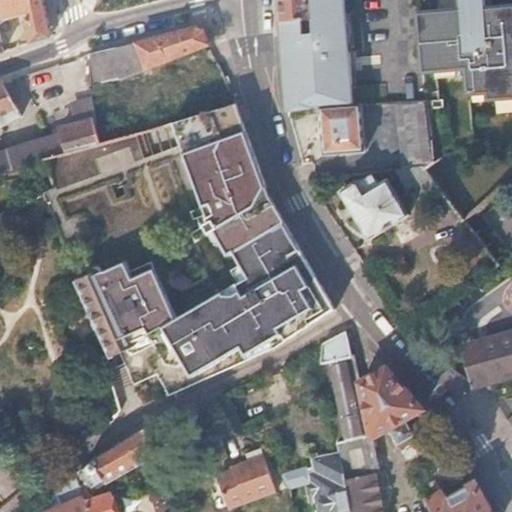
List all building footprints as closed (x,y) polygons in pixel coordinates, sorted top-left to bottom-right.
[(0,21),(25,14),(31,41),(51,34),(42,0),(0,0),(0,51),(5,50),(0,26),(0,21)] [(279,0),(281,21),(311,20),(310,0),(279,0)] [(284,80),(288,110),(321,107),(354,104),(345,0),(310,0),(311,20),(281,21),(281,30),(282,46),(289,46),(290,62),(283,62),(284,80)] [(484,0),(460,0),(461,10),(419,14),(423,72),(435,71),(466,69),(467,76),(469,102),(511,98),(511,6),(493,8),(486,9),(484,0)] [(484,0),(486,9),(493,8),(491,0),(484,0)] [(136,41),(147,68),(211,44),(205,30),(196,27),(141,39),(136,41)] [(152,128),(173,121),(236,101),(232,90),(226,82),(225,74),(127,103),(122,77),(147,68),(136,41),(102,49),(92,52),(94,96),(95,115),(97,145),(152,128)] [(466,69),(435,71),(436,79),(467,76),(466,69)] [(0,171),(1,174),(48,159),(95,145),(91,118),(71,122),(63,124),(63,131),(53,134),(0,150),(0,139),(3,137),(0,131),(0,126),(22,113),(15,101),(21,97),(10,79),(5,80),(0,82),(0,171)] [(91,118),(95,115),(94,96),(69,104),(71,122),(91,118)] [(198,218),(201,226),(263,199),(261,189),(266,187),(254,153),(236,101),(173,121),(203,208),(192,212),(194,220),(198,218)] [(406,165),(434,161),(426,101),(397,105),(406,165)] [(354,104),(321,107),(324,155),(364,151),(361,104),(354,104)] [(425,205),(444,193),(424,167),(398,170),(410,191),(416,187),(425,205)] [(378,180),(372,181),(371,177),(359,180),(342,190),(370,240),(409,216),(389,180),(379,185),(378,180)] [(261,189),(263,199),(270,197),(266,187),(261,189)] [(99,272),(163,398),(196,382),(244,361),(244,359),(246,355),(242,347),(262,340),(267,347),(272,348),(335,309),(321,284),(307,293),(303,285),(317,276),(301,249),(271,196),(270,197),(270,199),(264,202),(263,199),(201,226),(202,229),(216,223),(231,256),(238,252),(250,278),(177,314),(152,262),(130,271),(126,261),(105,269),(99,272)] [(134,384),(143,407),(156,401),(163,398),(99,272),(98,267),(95,268),(92,267),(76,278),(113,357),(122,353),(126,360),(132,357),(141,377),(135,380),(137,383),(134,384)] [(307,293),(321,284),(317,276),(303,285),(307,293)] [(511,330),(480,340),(491,381),(511,375),(511,330)] [(340,451),(345,475),(376,468),(380,467),(374,435),(389,428),(397,442),(414,434),(405,419),(423,409),(389,367),(361,381),(355,353),(352,354),(347,331),(335,336),(321,344),(320,360),(340,451)] [(244,359),(244,361),(269,350),(272,348),(267,347),(262,340),(242,347),(246,355),(244,359)] [(463,345),(473,386),(491,381),(480,340),(463,345)] [(126,360),(135,380),(141,377),(132,357),(126,360)] [(201,417),(197,405),(163,419),(167,427),(187,417),(189,422),(201,417)] [(96,487),(150,451),(157,447),(155,444),(172,437),(167,427),(163,419),(147,426),(114,446),(101,454),(88,466),(82,470),(96,487)] [(353,511),(345,475),(340,451),(315,457),(316,465),(319,478),(325,511),(353,511)] [(234,464),(234,469),(218,474),(230,507),(276,490),(263,453),(234,464)] [(282,473),(290,486),(319,478),(316,465),(282,473)] [(362,511),(384,508),(376,468),(345,475),(353,511),(362,511)] [(50,511),(91,511),(83,489),(76,474),(58,490),(63,504),(53,508),(50,510),(50,511)] [(434,511),(493,511),(475,481),(445,497),(440,488),(426,496),(434,511)] [(83,489),(91,511),(114,511),(108,493),(94,497),(90,494),(88,487),(83,489)] [(58,490),(48,498),(53,508),(63,504),(58,490)]
